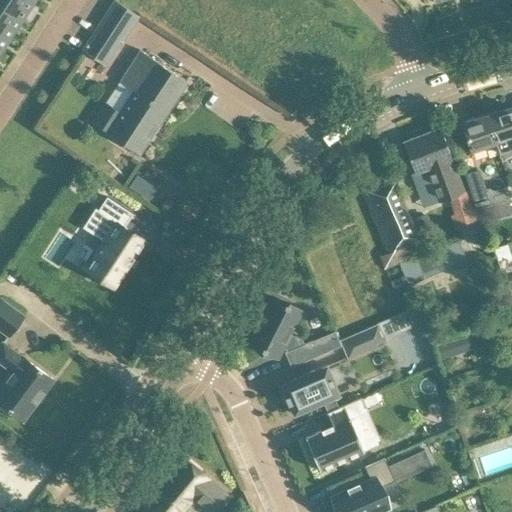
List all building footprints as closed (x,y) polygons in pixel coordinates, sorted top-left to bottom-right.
[(0,0),(0,6),(20,19),(32,0),(0,0)] [(115,0),(82,50),(106,65),(138,15),(115,0)] [(0,33),(7,38),(20,19),(0,6),(0,33)] [(105,131),(139,153),(187,81),(140,50),(92,122),(105,131)] [(486,114),(497,147),(501,161),(511,155),(511,110),(511,106),(486,114)] [(486,114),(461,122),(471,151),(484,147),(486,151),(497,147),(486,114)] [(463,191),(440,127),(402,141),(414,171),(410,172),(419,194),(432,189),(436,201),(451,196),(460,223),(465,222),(468,231),(463,233),(467,244),(486,238),(469,189),(463,191)] [(479,168),(465,173),(476,208),(491,203),(479,168)] [(409,216),(395,180),(364,193),(389,253),(394,251),(399,262),(417,255),(424,252),(417,235),(409,216)] [(95,208),(94,209),(107,217),(95,235),(105,241),(86,269),(113,286),(126,266),(127,267),(134,257),(133,256),(136,251),(137,251),(142,243),(141,243),(143,240),(124,227),(133,213),(106,196),(98,209),(95,208)] [(509,200),(487,206),(491,220),(511,214),(511,198),(508,199),(509,200)] [(417,255),(399,262),(408,284),(466,260),(458,241),(418,258),(417,255)] [(271,296),(248,341),(255,345),(255,343),(262,347),(261,349),(264,350),(265,348),(271,352),(271,353),(277,356),(282,347),(286,349),(287,351),(284,352),(291,367),(340,345),(334,330),(299,346),(296,340),(288,335),(300,311),(294,308),(293,309),(287,306),(288,304),(285,302),(284,304),(277,301),(278,300),(271,296)] [(23,316),(1,299),(0,300),(0,329),(8,336),(23,316)] [(385,341),(377,324),(340,340),(347,357),(385,341)] [(53,379),(22,356),(2,342),(0,344),(0,362),(11,370),(2,383),(6,385),(0,393),(0,403),(23,420),(53,379)] [(326,365),(280,384),(285,395),(284,396),(287,403),(288,403),(293,414),(338,394),(326,365)] [(304,437),(319,470),(363,451),(349,419),(368,411),(362,397),(327,412),(331,424),(320,429),(320,430),(304,437)] [(209,478),(186,458),(140,511),(175,511),(186,499),(201,511),(217,511),(231,496),(209,478)] [(364,467),(370,479),(331,497),(337,510),(336,510),(337,511),(377,511),(388,507),(379,487),(394,480),(384,458),(364,467)]
